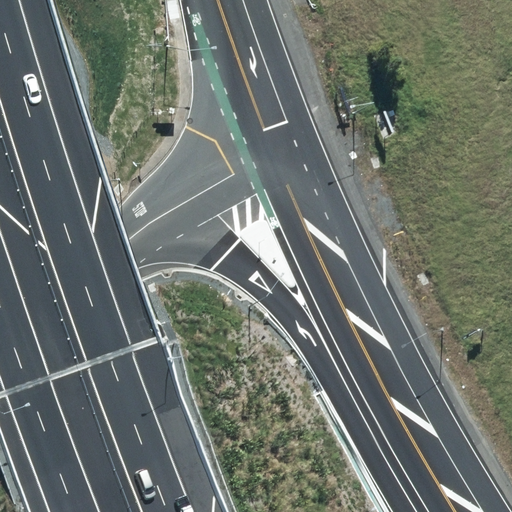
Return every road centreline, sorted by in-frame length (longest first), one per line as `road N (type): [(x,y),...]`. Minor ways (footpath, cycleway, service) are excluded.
road 1 (motorway): [(0,29),(109,369),(166,511)]
road 2 (primary): [(380,377),(242,270),(145,224)]
road 3 (primary): [(380,377),(285,148)]
road 4 (motorway): [(77,511),(0,301)]
road 5 (secondary): [(0,310),(145,224)]
road 6 (secondary): [(145,224),(285,148)]
road 7 (primary): [(285,148),(234,0)]
road 8 (primary): [(456,511),(380,377)]
